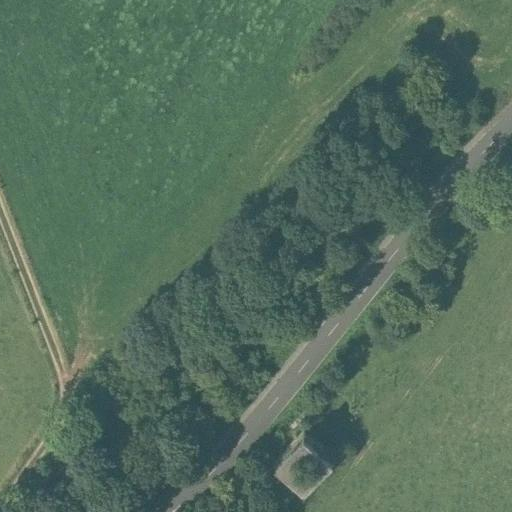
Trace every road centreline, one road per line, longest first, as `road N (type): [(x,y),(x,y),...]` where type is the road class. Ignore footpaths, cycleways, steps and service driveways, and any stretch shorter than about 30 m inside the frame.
road 1 (tertiary): [(178,511),(354,309),(511,145)]
road 2 (track): [(0,218),(63,363),(63,412),(0,503)]
